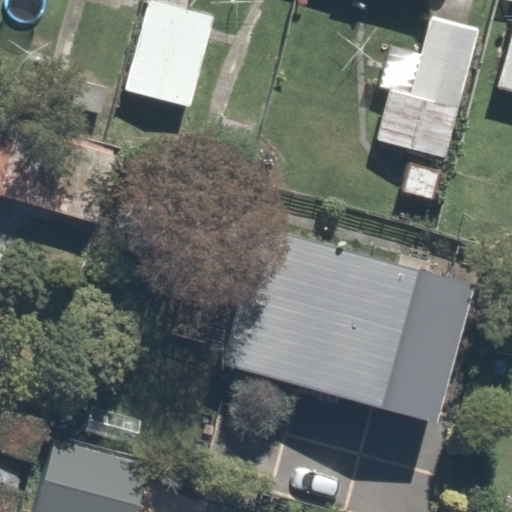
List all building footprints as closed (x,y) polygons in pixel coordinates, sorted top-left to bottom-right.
[(213,4),(191,0),(139,0),(121,87),(193,102),(213,4)] [(511,0),(510,0),(490,84),(511,89),(511,0)] [(477,20),(426,6),(404,85),(383,79),(368,132),(439,153),(477,20)] [(125,134),(0,109),(0,190),(110,212),(125,134)] [(468,268),(254,220),(222,367),(435,415),(468,268)] [(129,511),(143,459),(43,433),(22,511),(129,511)]
